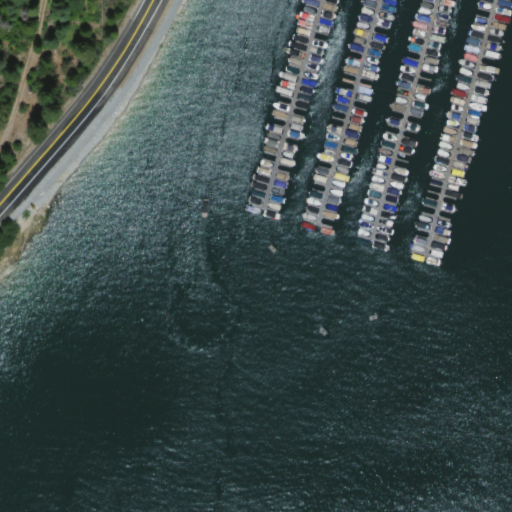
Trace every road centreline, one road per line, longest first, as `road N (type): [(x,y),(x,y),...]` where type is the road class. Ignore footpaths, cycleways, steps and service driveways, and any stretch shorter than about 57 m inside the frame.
road 1 (secondary): [(0,189),(75,100),(140,0)]
road 2 (track): [(0,139),(21,77),(7,0)]
